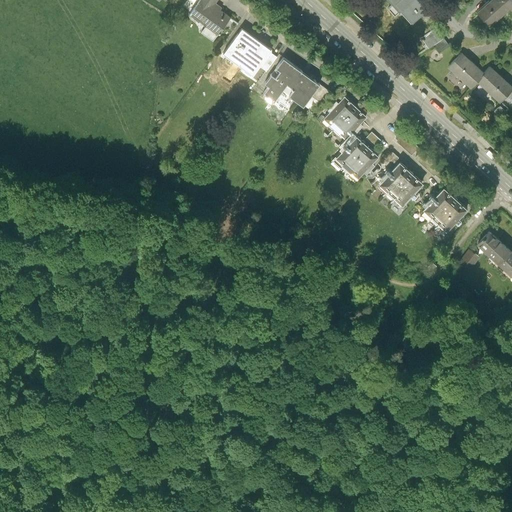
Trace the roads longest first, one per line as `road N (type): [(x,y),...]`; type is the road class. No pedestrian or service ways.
road 1 (track): [(45,263),(232,293),(298,270),(362,268),(403,287),(427,284),(464,243)]
road 2 (track): [(45,263),(98,327),(108,410),(165,511)]
road 3 (primary): [(511,190),(303,0)]
